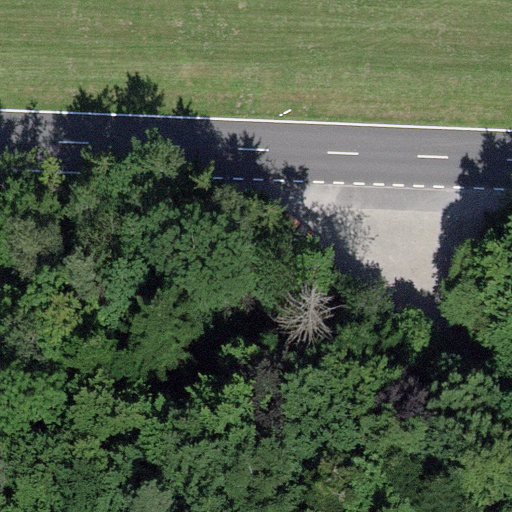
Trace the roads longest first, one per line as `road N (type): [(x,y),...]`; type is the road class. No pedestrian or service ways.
road 1 (secondary): [(511,158),(0,139)]
road 2 (track): [(405,153),(408,253),(450,337),(511,395)]
